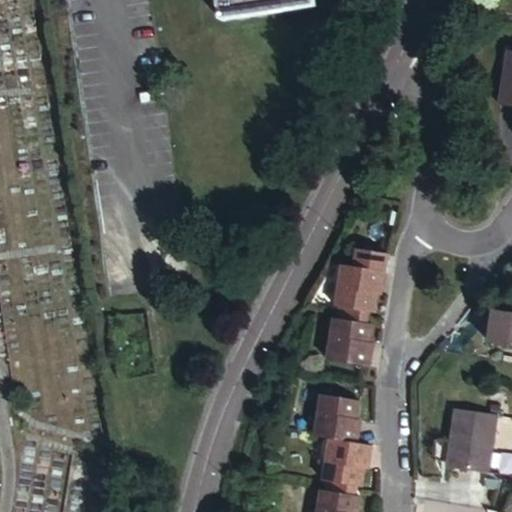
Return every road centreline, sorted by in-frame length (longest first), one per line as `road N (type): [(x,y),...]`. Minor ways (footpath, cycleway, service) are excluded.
road 1 (residential): [(194,511),(236,382),(396,63)]
road 2 (residential): [(392,511),(386,385),(407,260),(429,215)]
road 3 (residential): [(429,215),(438,106),(429,88),(396,63)]
